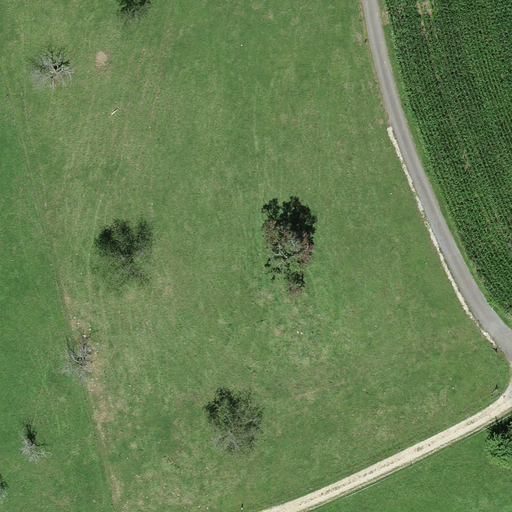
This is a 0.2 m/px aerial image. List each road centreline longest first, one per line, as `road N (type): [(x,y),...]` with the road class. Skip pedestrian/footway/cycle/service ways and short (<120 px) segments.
road 1 (unclassified): [(367,0),(386,87),(456,268),(483,315),(511,342)]
road 2 (track): [(511,393),(389,463),(277,511)]
